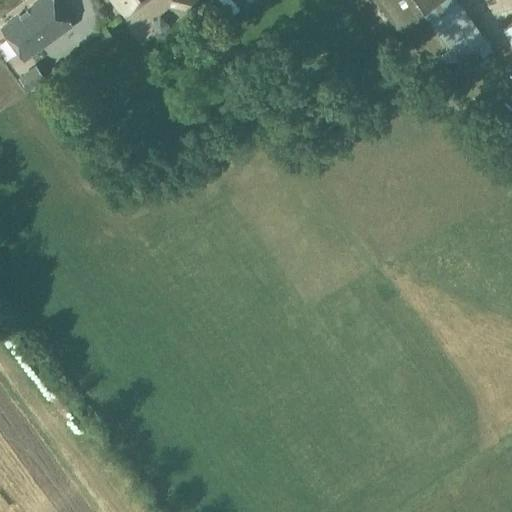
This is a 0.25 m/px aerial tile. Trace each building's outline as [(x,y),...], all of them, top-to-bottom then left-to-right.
[(25,61),(74,27),(55,0),(40,0),(2,27),(25,61)] [(113,0),(124,15),(144,0),(113,0)] [(196,0),(171,0),(171,5),(194,11),(196,0)] [(493,49),(458,0),(373,0),(417,66),(462,55),(481,52),(484,55),(493,49)] [(105,52),(93,62),(108,81),(120,71),(105,52)] [(511,73),(498,84),(511,103),(511,73)]
